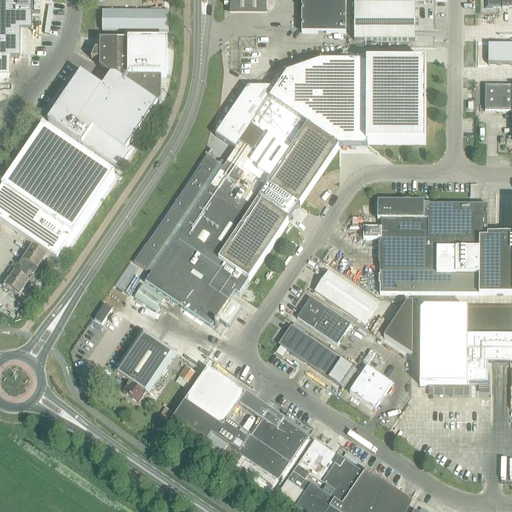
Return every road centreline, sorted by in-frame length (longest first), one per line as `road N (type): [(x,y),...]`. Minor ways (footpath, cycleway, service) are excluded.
road 1 (unclassified): [(511,505),(469,506),(445,495),(246,357),(352,184),(374,172),(455,172)]
road 2 (secondary): [(73,293),(184,125),(202,30)]
road 3 (primary): [(212,511),(40,386)]
road 4 (primary): [(25,406),(89,437),(199,511)]
road 5 (unclassified): [(455,172),(455,0)]
road 6 (unclassified): [(76,0),(74,40),(0,141)]
